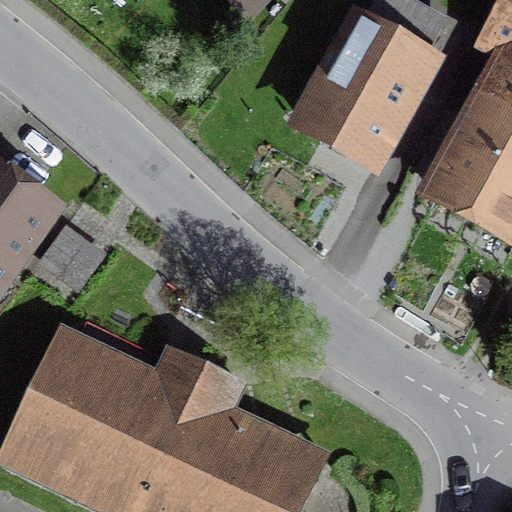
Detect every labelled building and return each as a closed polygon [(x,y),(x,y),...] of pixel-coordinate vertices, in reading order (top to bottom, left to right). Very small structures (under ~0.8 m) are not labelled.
[(390,0),(378,0),(308,128),(368,162),(424,61),(401,48),(419,16),(390,0)] [(414,196),(511,251),(511,0),(500,0),(468,57),(488,68),(414,196)] [(0,300),(60,213),(0,172),(0,300)] [(66,226),(50,251),(86,273),(101,248),(66,226)] [(61,329),(0,457),(0,474),(80,511),(305,511),(332,457),(239,413),(251,387),(170,348),(157,375),(61,329)]
